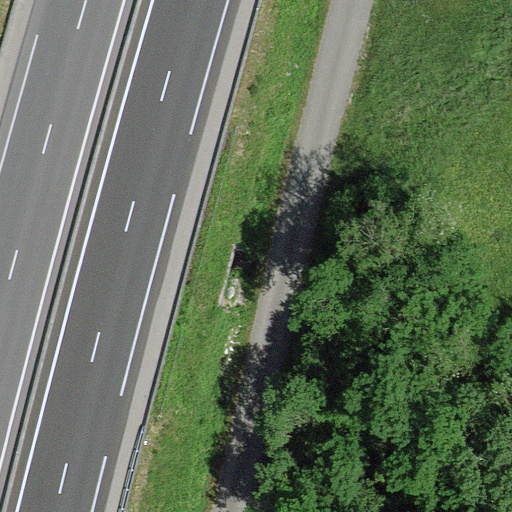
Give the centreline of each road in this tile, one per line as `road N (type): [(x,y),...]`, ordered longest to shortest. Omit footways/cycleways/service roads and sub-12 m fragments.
road 1 (trunk): [(68,511),(205,0)]
road 2 (unclassified): [(356,0),(235,511)]
road 3 (trunk): [(80,0),(0,293)]
